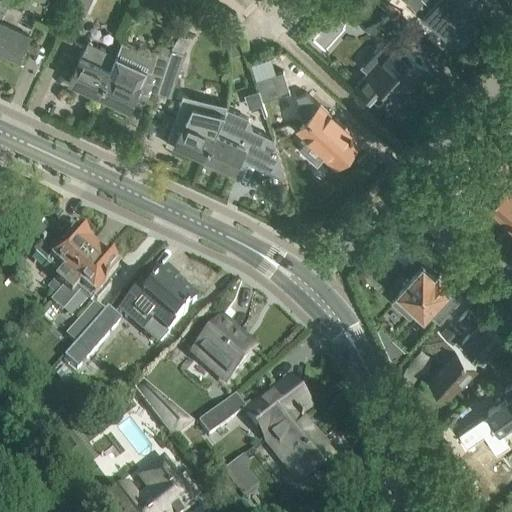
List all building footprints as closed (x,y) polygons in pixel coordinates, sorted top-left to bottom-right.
[(9,1),(5,0),(0,0),(0,19),(8,3),(9,1)] [(49,22),(61,27),(72,0),(59,0),(59,2),(58,2),(49,22)] [(72,0),(61,27),(73,33),(82,12),(70,7),(73,0),(72,0)] [(73,0),(70,7),(82,12),(86,14),(91,0),(73,0)] [(339,0),(376,33),(396,12),(382,0),(339,0)] [(411,0),(455,40),(491,0),(411,0)] [(0,19),(0,47),(19,56),(32,28),(18,21),(23,10),(8,3),(0,19)] [(232,26),(232,55),(245,50),(237,24),(232,26)] [(370,71),(358,83),(380,104),(387,96),(389,98),(391,95),(399,102),(411,89),(409,88),(422,73),(424,75),(429,70),(420,62),(391,36),(375,53),(384,61),(373,74),(370,71)] [(88,41),(79,62),(70,80),(99,94),(113,65),(122,41),(116,54),(88,41)] [(172,47),(164,44),(162,51),(158,50),(156,56),(122,41),(113,65),(99,94),(116,101),(113,109),(125,115),(139,85),(158,92),(170,55),(169,55),(172,47)] [(170,55),(158,92),(171,96),(186,51),(184,50),(172,47),(169,55),(170,55)] [(295,63),(284,53),(277,60),(288,70),(295,63)] [(277,73),(256,79),(259,88),(263,100),(283,94),(300,127),(325,149),(339,162),(361,139),(345,124),(344,126),(320,104),(320,105),(306,92),(297,95),(290,91),(284,70),(277,73)] [(172,126),(166,143),(184,151),(186,147),(205,156),(220,122),(221,122),(227,110),(227,108),(227,106),(228,104),(227,104),(184,93),(175,117),(181,119),(178,128),(172,126)] [(220,122),(205,156),(222,164),(219,169),(231,175),(234,169),(238,162),(239,158),(247,161),(291,181),(278,139),(254,128),(250,117),(228,107),(227,106),(227,108),(227,110),(221,122),(220,122)] [(511,170),(502,162),(487,180),(499,190),(490,201),(511,219),(511,170)] [(80,230),(76,233),(75,232),(63,245),(50,234),(34,252),(47,264),(60,276),(49,290),(57,297),(95,252),(89,246),(89,245),(88,243),(91,240),(80,230)] [(57,297),(50,304),(62,314),(63,313),(80,294),(89,301),(90,302),(93,299),(96,302),(109,286),(106,284),(105,283),(117,269),(116,268),(119,264),(108,255),(105,259),(103,257),(102,258),(95,252),(57,297)] [(429,312),(439,322),(464,295),(450,282),(451,282),(440,272),(436,276),(424,265),(399,292),(400,293),(392,301),(410,317),(417,309),(425,316),(429,312)] [(135,292),(118,312),(127,319),(129,316),(160,343),(182,316),(183,317),(186,314),(185,313),(195,301),(182,290),(184,287),(166,271),(153,285),(152,284),(149,288),(150,289),(142,298),(135,292)] [(78,342),(104,313),(93,304),(66,336),(76,345),(78,342)] [(458,319),(471,330),(462,340),(484,360),(503,338),(482,319),(481,319),(469,308),(458,319)] [(78,342),(92,353),(119,321),(107,310),(104,313),(78,342)] [(203,325),(182,347),(193,356),(225,383),(230,377),(243,361),(240,358),(249,347),(221,323),(213,333),(203,325)] [(452,342),(442,333),(436,328),(424,341),(438,353),(436,355),(443,362),(429,377),(447,394),(458,381),(460,383),(476,365),(452,342)] [(92,353),(78,342),(76,345),(77,345),(65,359),(56,370),(67,380),(77,369),(92,353)] [(7,370),(0,363),(0,380),(4,383),(12,374),(7,370)] [(72,398),(52,379),(42,390),(35,397),(54,416),(72,398)] [(143,381),(133,391),(140,400),(163,430),(172,441),(194,424),(183,415),(150,387),(143,381)] [(311,408),(299,392),(297,394),(288,382),(287,383),(287,384),(247,415),(256,427),(254,429),(263,441),(296,415),(298,418),(300,416),(311,408)] [(511,417),(511,383),(505,388),(508,395),(488,409),(492,416),(475,424),(490,453),(506,445),(498,427),(511,417)] [(207,417),(198,424),(208,437),(216,431),(236,415),(245,408),(235,395),(226,402),(207,417)] [(296,415),(263,441),(264,443),(263,444),(295,486),(330,459),(301,420),(302,419),(300,416),(298,418),(296,415)] [(243,455),(223,471),(243,497),(259,485),(245,467),(250,464),(243,455)] [(183,511),(187,509),(195,503),(186,492),(173,476),(163,462),(140,479),(150,491),(123,511),(183,511)]
